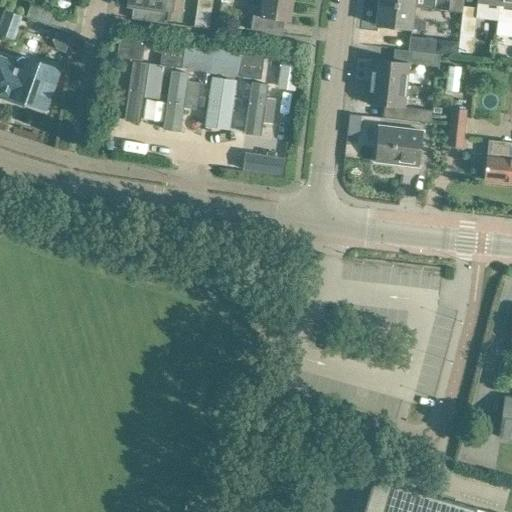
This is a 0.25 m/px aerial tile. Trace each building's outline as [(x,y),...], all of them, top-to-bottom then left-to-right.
[(128,0),(127,7),(133,7),(131,19),(166,24),(167,13),(173,14),(175,0),(128,0)] [(254,0),(250,30),(283,34),(285,22),(290,22),(293,0),(291,0),(254,0)] [(511,0),(500,0),(500,5),(498,21),(511,22),(511,0)] [(413,18),(414,7),(378,3),(376,26),(425,31),(426,22),(413,18)] [(54,13),(35,7),(30,5),(26,17),(50,25),(54,13)] [(474,34),(477,8),(463,7),(460,33),(474,34)] [(20,17),(7,12),(1,30),(14,35),(20,17)] [(434,53),(435,39),(410,37),(408,50),(434,53)] [(144,42),(122,39),(119,60),(133,62),(124,121),(140,123),(149,63),(136,61),(138,54),(143,54),(144,42)] [(185,47),(163,43),(160,65),(181,68),(185,47)] [(413,52),(394,49),(393,61),(412,64),(413,52)] [(264,58),(242,55),(239,77),(261,80),(264,58)] [(59,71),(40,64),(23,57),(18,60),(16,64),(0,58),(0,96),(13,101),(16,94),(26,97),(25,101),(45,108),(59,71)] [(369,81),(406,85),(409,63),(392,62),(372,59),(369,81)] [(299,65),(281,62),(277,89),(295,91),(299,65)] [(171,75),(164,124),(178,126),(180,107),(193,109),(196,81),(184,80),(184,76),(171,75)] [(231,121),(236,82),(213,78),(206,125),(220,127),(221,120),(231,121)] [(404,108),(406,85),(369,81),(367,104),(401,108),(400,119),(383,117),(383,118),(403,120),(431,123),(433,110),(404,108)] [(275,112),(261,109),(263,90),(250,88),(243,138),(256,139),(259,121),(273,123),(275,112)] [(465,111),(452,109),(448,145),(462,147),(465,111)] [(423,131),(399,128),(379,126),(375,162),(419,167),(423,131)] [(509,160),(511,160),(511,153),(511,142),(488,140),(487,157),(486,157),(484,180),(507,182),(509,160)] [(258,143),(256,161),(289,165),(291,147),(258,143)] [(511,398),(505,397),(499,437),(511,438),(511,398)] [(485,511),(371,478),(360,511),(485,511)]
